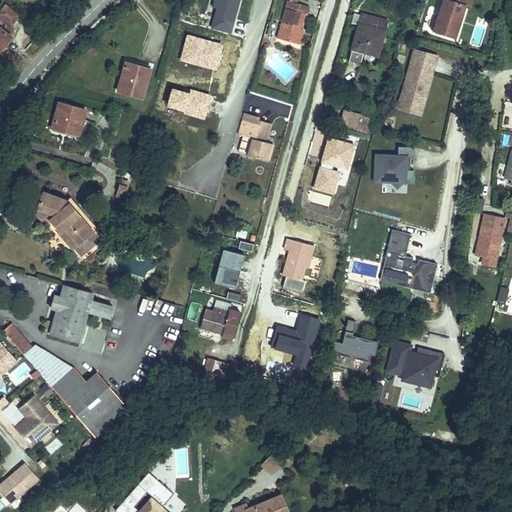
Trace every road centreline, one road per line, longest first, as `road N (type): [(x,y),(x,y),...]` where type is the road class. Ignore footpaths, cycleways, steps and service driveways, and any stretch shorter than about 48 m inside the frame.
road 1 (residential): [(329,0),(263,247)]
road 2 (track): [(511,74),(463,93),(446,267)]
road 3 (residential): [(0,110),(105,0)]
